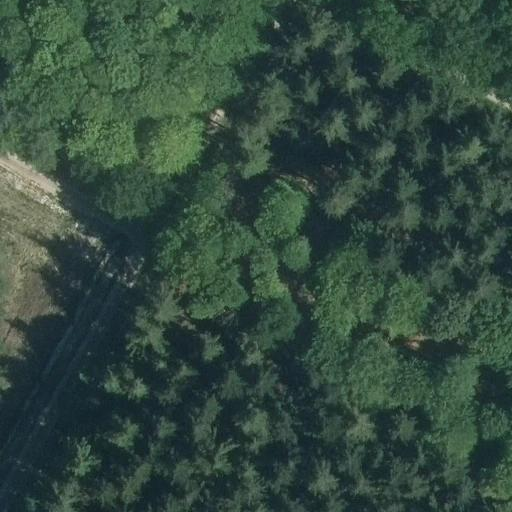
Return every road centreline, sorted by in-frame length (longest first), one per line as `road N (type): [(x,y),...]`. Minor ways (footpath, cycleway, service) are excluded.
road 1 (track): [(0,511),(152,240),(0,154)]
road 2 (track): [(152,240),(277,14),(294,0)]
road 3 (track): [(312,0),(511,107)]
